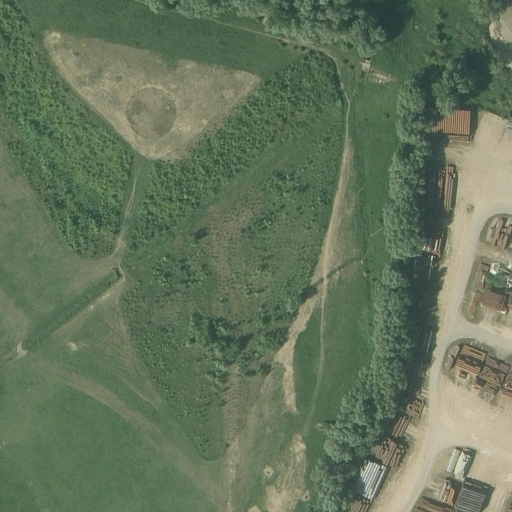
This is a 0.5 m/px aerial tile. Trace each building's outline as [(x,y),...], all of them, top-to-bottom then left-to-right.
[(418,207),(438,208),(439,173),(433,172),(433,167),(448,168),(448,161),(420,160),(418,207)] [(419,215),(419,223),(443,223),(443,215),(419,215)] [(491,218),(484,242),(499,246),(505,222),(491,218)] [(479,263),(474,287),(485,289),(489,265),(479,263)] [(511,272),(493,264),(490,273),(488,278),(511,287),(511,272)] [(449,385),(472,395),(478,382),(455,372),(449,385)] [(393,399),(379,429),(401,439),(405,431),(396,427),(399,420),(404,423),(411,407),(393,399)] [(374,435),(367,451),(392,463),(393,459),(399,462),(405,449),(374,435)]
